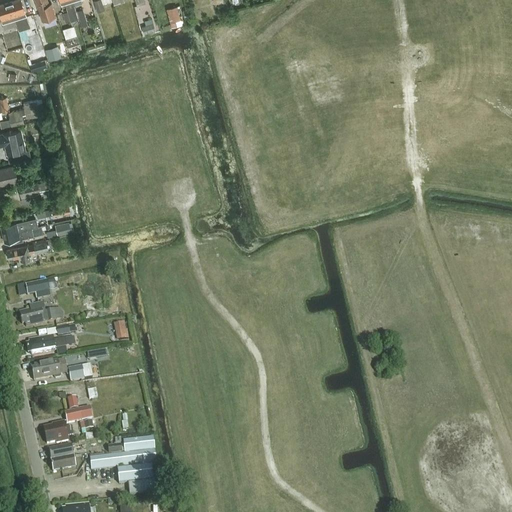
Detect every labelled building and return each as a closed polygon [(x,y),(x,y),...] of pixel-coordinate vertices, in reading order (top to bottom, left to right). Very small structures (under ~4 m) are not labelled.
[(21,0),(14,0),(9,2),(14,20),(15,20),(21,18),(26,16),(25,13),(24,8),(21,0)] [(46,0),(35,0),(39,8),(41,16),(42,20),(56,16),(54,11),(51,2),(48,4),(46,0)] [(72,0),(59,0),(61,5),(65,4),(70,22),(78,19),(74,6),(72,0)] [(97,12),(105,10),(103,5),(112,2),(111,0),(96,0),(94,1),(97,12)] [(9,2),(0,4),(0,16),(1,20),(2,24),(14,20),(9,2)] [(166,9),(170,22),(180,19),(177,6),(166,9)] [(21,18),(15,20),(19,32),(26,29),(30,28),(26,16),(21,18)] [(79,17),(78,17),(81,27),(82,27),(87,25),(84,16),(79,17)] [(153,23),(142,26),(144,34),(155,30),(153,23)] [(8,50),(24,45),(20,36),(5,41),(8,50)] [(77,36),(65,40),(69,51),(69,53),(81,49),(81,48),(77,36)] [(59,52),(47,55),(49,61),(52,60),(60,57),(59,52)] [(31,64),(42,60),(39,53),(28,57),(31,64)] [(45,61),(30,66),(32,72),(47,67),(45,62),(45,61)] [(0,93),(14,93),(14,85),(0,84),(0,93)] [(0,102),(2,112),(9,111),(6,97),(0,98),(0,102)] [(42,100),(23,103),(26,119),(45,116),(42,100)] [(23,116),(11,119),(12,125),(25,121),(23,116)] [(25,151),(21,129),(0,133),(0,146),(4,145),(7,155),(25,151)] [(14,165),(0,168),(0,185),(18,182),(14,165)] [(18,185),(20,197),(49,190),(47,181),(38,183),(38,180),(18,185)] [(67,206),(51,210),(53,215),(53,216),(59,214),(59,216),(69,213),(69,212),(67,206)] [(3,234),(32,228),(30,220),(23,221),(18,222),(1,226),(3,234)] [(69,223),(55,227),(57,236),(71,233),(69,223)] [(22,239),(33,236),(32,228),(3,234),(4,243),(12,241),(13,243),(23,241),(22,239)] [(34,252),(48,250),(46,240),(32,243),(33,245),(27,246),(6,250),(8,259),(21,256),(22,261),(30,260),(28,253),(34,252)] [(46,283),(25,287),(27,297),(48,293),(48,292),(53,291),(52,282),(46,283)] [(26,327),(56,320),(54,310),(44,312),(44,309),(41,310),(40,304),(29,306),(30,310),(22,312),(23,315),(20,315),(22,324),(25,324),(26,327)] [(124,323),(114,324),(116,333),(125,331),(124,323)] [(69,333),(76,332),(75,326),(68,327),(56,329),(57,335),(69,333)] [(32,355),(55,351),(55,349),(66,347),(65,339),(53,341),(53,336),(29,341),(29,343),(26,344),(28,353),(31,352),(32,355)] [(106,350),(95,352),(96,359),(107,357),(106,350)] [(34,381),(61,376),(61,375),(67,374),(65,360),(58,361),(34,365),(34,368),(31,369),(34,381)] [(90,365),(68,369),(70,382),(93,378),(90,365)] [(71,410),(79,408),(77,398),(68,400),(71,410)] [(90,408),(64,413),(67,424),(92,418),(90,408)] [(84,423),(83,423),(85,430),(93,428),(91,421),(84,422),(84,423)] [(52,426),(43,428),(47,444),(56,442),(56,444),(68,441),(67,437),(74,435),(72,427),(65,428),(64,422),(52,425),(52,426)] [(124,454),(89,458),(91,471),(117,468),(119,485),(157,481),(155,465),(156,465),(153,437),(123,441),(124,454)] [(51,461),(73,456),(71,445),(48,450),(51,461)] [(109,454),(122,453),(121,446),(109,447),(109,454)] [(75,467),(74,458),(73,456),(51,461),(53,472),(75,467)] [(157,481),(128,484),(129,495),(158,491),(157,481)]
